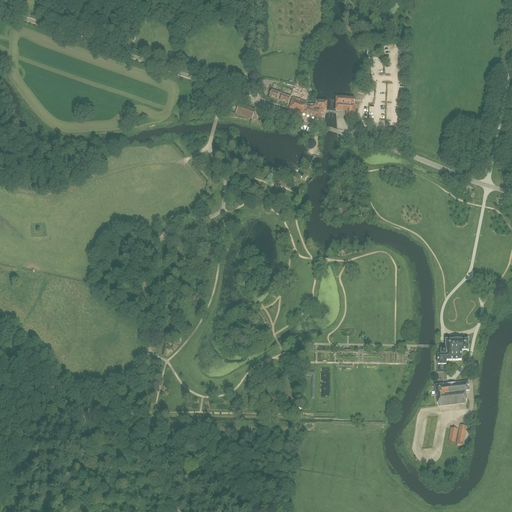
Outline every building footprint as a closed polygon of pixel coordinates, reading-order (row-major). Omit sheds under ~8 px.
[(278,96),(280,96),(281,92),(280,91),(279,93),(272,90),(269,97),(277,99),(278,96)] [(281,97),(280,101),(288,103),(290,97),(283,94),(283,93),(281,92),(280,96),(281,97)] [(326,109),(327,102),(316,101),(316,105),(306,104),(305,104),(306,102),(293,97),(289,109),(303,113),(303,114),(321,120),(324,109),(326,109)] [(355,119),(356,104),(354,104),(354,98),(336,98),(336,111),(346,111),(346,119),(355,119)] [(252,119),(255,110),(239,104),(236,114),(252,119)] [(468,341),(468,340),(445,340),(445,350),(441,350),(441,355),(438,355),(438,365),(437,365),(437,373),(446,373),(446,365),(446,361),(462,361),(461,351),(468,351),(468,341)] [(315,399),(315,372),(306,372),(306,377),(311,376),(311,399),(315,399)] [(434,385),(436,403),(437,403),(438,406),(466,403),(466,400),(467,400),(466,391),(469,391),(468,382),(434,385)] [(455,443),(458,429),(450,428),(448,442),(455,443)]
